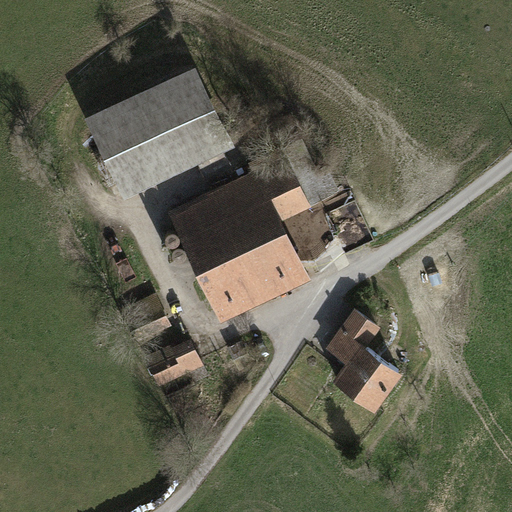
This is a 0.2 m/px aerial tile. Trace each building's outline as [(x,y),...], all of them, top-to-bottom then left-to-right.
[(197,78),(97,126),(111,155),(98,161),(109,185),(122,179),(123,180),(223,132),(197,78)] [(257,172),(172,212),(220,313),(255,297),(250,286),(300,262),(278,217),(336,189),(325,166),(315,171),(300,139),(252,161),(257,172)] [(168,322),(156,296),(126,310),(139,336),(168,322)] [(357,309),(331,345),(350,359),(337,377),(374,404),(399,369),(363,343),(377,324),(357,309)] [(202,362),(191,339),(175,346),(174,344),(161,350),(165,359),(151,365),(160,383),(202,362)]
